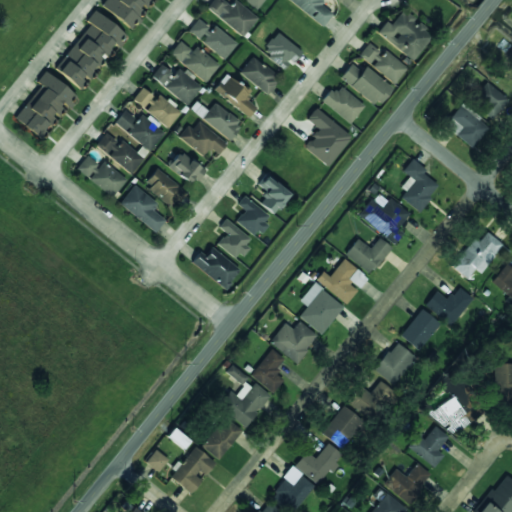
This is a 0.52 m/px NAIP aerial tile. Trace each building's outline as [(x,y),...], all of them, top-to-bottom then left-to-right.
[(154,0),(108,0),(102,8),(131,30),(145,12),(146,12),(154,0)] [(233,0),(230,6),(222,0),(211,0),(205,9),(243,37),(257,18),(233,0)] [(263,0),(242,0),(255,10),(263,0)] [(288,0),(321,27),(332,15),(320,4),(323,0),(288,0)] [(376,32),(411,61),(431,36),(415,23),(416,22),(402,10),(389,25),(385,21),(376,32)] [(54,71),(81,91),(95,74),(92,72),(114,44),(118,47),(126,36),(93,11),(85,21),(89,24),(54,71)] [(215,26),(211,31),(197,20),(188,31),(223,60),(236,44),(215,26)] [(291,63),(300,52),(276,33),(260,52),(282,69),(289,61),(291,63)] [(196,47),(192,52),(179,41),(169,54),(204,83),(219,66),(196,47)] [(357,55),(393,84),(406,69),(384,51),(381,55),(367,43),(357,55)] [(251,57),(239,72),(267,95),(279,79),(251,57)] [(363,67),(360,72),(349,64),(338,79),(377,107),(391,87),(363,67)] [(150,77),(187,105),(201,87),(178,69),(173,75),(160,65),(150,77)] [(13,119),(39,139),(54,120),(53,118),(63,105),(69,109),(77,98),(43,72),(36,82),(39,85),(13,119)] [(247,118),(255,108),(245,99),(250,94),(227,74),(213,89),(247,118)] [(494,119),(507,98),(484,83),(471,104),(494,119)] [(144,110),(167,128),(180,112),(158,94),(154,98),(141,88),(132,100),(144,109),(144,110)] [(319,102),(350,124),(363,105),(339,88),(335,93),(328,89),(319,102)] [(200,105),(195,112),(228,141),(241,126),(215,103),(207,111),(200,105)] [(473,148),(488,126),(458,105),(443,127),(473,148)] [(325,167),(350,138),(314,108),(305,119),(317,129),(302,147),(325,167)] [(148,151),(164,132),(141,114),(136,120),(123,111),(113,123),(148,151)] [(178,138),(203,157),(209,149),(218,155),(226,144),(198,122),(192,129),(187,126),(178,138)] [(94,147),(131,174),(143,158),(120,141),(118,144),(104,134),(94,147)] [(203,169),(178,152),(167,169),(192,185),(203,169)] [(76,169),(110,198),(126,180),(103,161),(98,167),(86,156),(76,169)] [(438,187),(422,174),(425,170),(411,159),(401,171),(408,177),(400,188),(405,191),(399,198),(417,212),(438,187)] [(170,207),(183,191),(156,169),(143,184),(170,207)] [(266,193),(258,203),(272,215),(290,195),(266,174),(256,184),(266,193)] [(155,232),(164,220),(152,211),(157,203),(132,186),(118,206),(155,232)] [(357,216),(393,245),(402,234),(397,229),(408,214),(378,189),(357,216)] [(243,211),(234,222),(255,237),(270,217),(242,197),(236,205),(243,211)] [(225,233),(217,244),(238,259),(252,240),(224,220),(218,228),(225,233)] [(473,269),(479,274),(502,245),(486,232),(478,242),(474,238),(451,267),(466,279),(473,269)] [(369,249),(356,239),(343,255),(368,275),(390,248),(378,238),(369,249)] [(238,267),(208,249),(202,260),(195,256),(189,266),(226,288),(238,267)] [(357,289),(366,278),(342,259),(328,277),(321,271),(314,280),(345,305),(357,289)] [(511,269),(505,264),(490,283),(511,300),(511,269)] [(298,317),(319,335),(342,308),(313,283),(298,301),(306,307),(298,317)] [(446,300),(435,291),(423,305),(449,327),(472,299),(457,287),(446,300)] [(438,322),(417,309),(400,339),(420,351),(438,322)] [(317,337),(298,321),(291,329),(284,323),(268,342),(294,363),(317,337)] [(392,385),(414,357),(395,342),(373,370),(392,385)] [(282,380),(273,373),(284,360),(271,349),(249,375),(271,394),(282,380)] [(511,364),(495,365),(496,399),(511,398),(511,396),(511,395),(511,364)] [(224,373),(240,386),(246,378),(230,365),(224,373)] [(246,380),(222,411),(244,428),(268,397),(246,380)] [(345,403),(371,421),(391,391),(378,382),(369,394),(358,386),(345,403)] [(362,422),(342,406),(320,434),(340,450),(362,422)] [(200,446),(217,460),(241,431),(225,417),(200,446)] [(417,435),(407,447),(431,469),(442,456),(436,450),(447,438),(434,426),(422,440),(417,435)] [(305,452),(293,467),(317,486),(341,455),(327,443),(314,459),(305,452)] [(214,461),(190,447),(170,481),(191,493),(201,477),(204,478),(214,461)] [(158,472),(166,459),(153,450),(144,463),(158,472)] [(394,469),(382,485),(408,504),(430,476),(415,464),(405,477),(394,469)] [(473,511),(511,511),(511,480),(503,473),(473,511)] [(284,479),(269,498),(287,511),(293,511),(313,486),(299,475),(291,485),(284,479)] [(402,511),(405,508),(378,489),(372,497),(378,501),(370,511),(402,511)] [(257,511),(278,511),(265,502),(257,511)]
